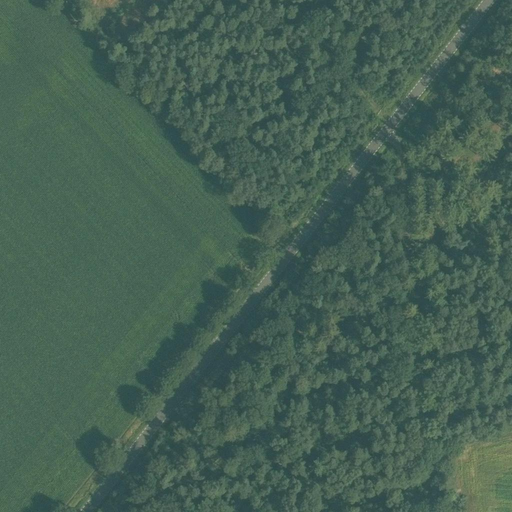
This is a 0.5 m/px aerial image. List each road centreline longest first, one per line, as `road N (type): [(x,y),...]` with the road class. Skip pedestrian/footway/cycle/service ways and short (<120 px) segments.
road 1 (tertiary): [(389,126),(86,511)]
road 2 (unclassified): [(389,126),(404,157),(428,511)]
road 3 (tertiary): [(489,0),(389,126)]
